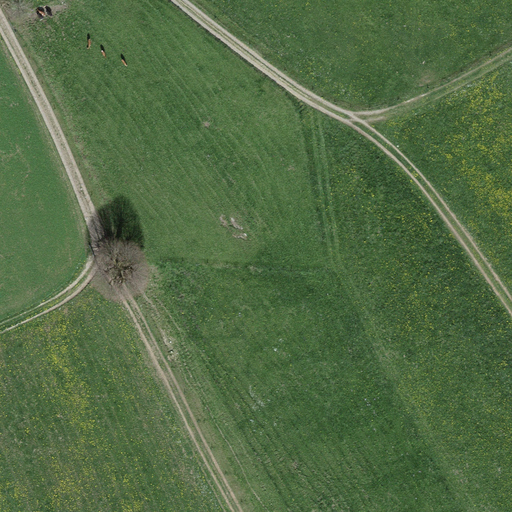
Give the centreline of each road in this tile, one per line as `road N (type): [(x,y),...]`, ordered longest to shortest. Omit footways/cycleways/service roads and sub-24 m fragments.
road 1 (track): [(0,21),(82,186),(102,252),(65,293),(0,323)]
road 2 (track): [(355,119),(414,171),(511,304)]
road 3 (track): [(355,119),(268,71),(180,0)]
road 4 (track): [(511,49),(417,104),(355,119)]
